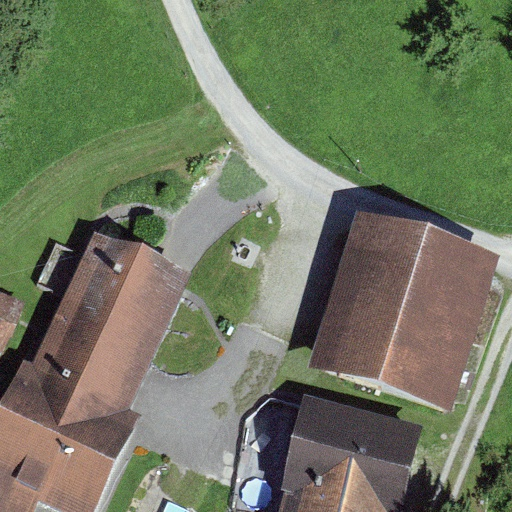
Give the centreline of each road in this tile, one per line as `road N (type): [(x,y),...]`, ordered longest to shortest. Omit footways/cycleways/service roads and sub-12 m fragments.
road 1 (track): [(175,0),(269,152),(511,254)]
road 2 (track): [(192,473),(267,343),(331,184)]
road 3 (track): [(448,511),(511,337)]
road 4 (track): [(159,248),(269,152)]
